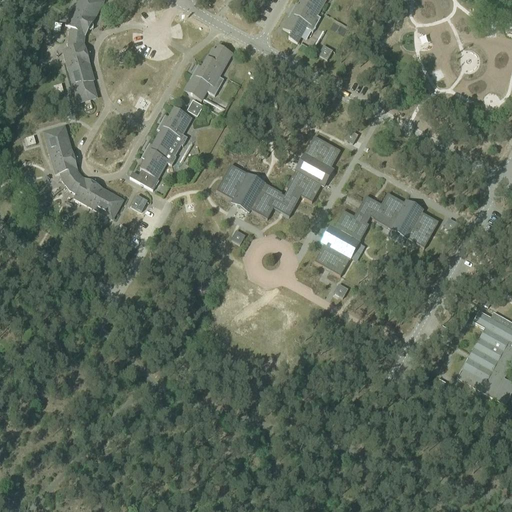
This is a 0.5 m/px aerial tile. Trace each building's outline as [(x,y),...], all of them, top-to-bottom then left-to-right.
[(68,51),(61,53),(77,108),(97,102),(92,84),(93,84),(89,69),(86,61),(87,60),(88,59),(89,58),(88,56),(88,55),(87,54),(86,54),(84,54),(83,47),(84,40),(87,33),(88,34),(89,33),(90,33),(91,32),(92,31),(92,30),(91,28),(90,27),(103,5),(93,0),(80,0),(78,5),(77,4),(64,28),(70,31),(69,34),(67,48),(68,51)] [(290,16),(282,31),(290,36),(287,41),(297,46),(299,41),(305,31),(312,35),(320,20),(317,18),(327,0),(330,2),(331,0),(303,0),(299,8),(295,7),(290,16)] [(197,68),(183,94),(201,104),(206,94),(214,99),(223,82),(219,80),(232,56),(218,48),(215,53),(211,51),(201,70),(197,68)] [(333,54),(324,49),(318,59),(327,65),(333,54)] [(60,87),(52,89),(55,96),(62,94),(60,87)] [(192,103),(186,114),(196,120),(202,109),(192,103)] [(182,149),(186,140),(182,138),(191,121),(173,111),(168,121),(164,119),(157,132),(157,133),(159,134),(151,148),(149,147),(148,147),(141,161),(144,163),(139,172),(139,173),(140,173),(137,179),(131,175),(128,180),(152,193),(157,183),(156,182),(166,166),(171,168),(175,160),(174,159),(180,148),(182,149)] [(63,130),(43,136),(50,158),(49,158),(54,178),(59,177),(61,183),(69,193),(75,197),(73,201),(91,211),(92,210),(111,222),(121,204),(107,196),(108,195),(96,188),(95,189),(90,186),(90,185),(78,178),(74,165),(73,165),(71,159),(72,159),(69,145),(68,146),(63,130)] [(33,139),(25,141),(27,149),(35,147),(33,139)] [(340,153),(314,139),(304,157),(306,158),(297,174),(295,172),(285,190),(287,192),(283,198),(281,197),(281,196),(263,186),(262,188),(246,180),(248,177),(230,167),(215,193),(232,203),(231,205),(249,214),(250,213),(267,222),(273,211),(288,220),(300,199),(311,205),(321,188),(322,189),(332,171),(330,170),(340,153)] [(372,222),(390,232),(391,230),(407,239),(405,241),(423,251),(438,225),(421,215),(422,213),(404,204),(403,205),(387,196),(380,207),(365,198),(353,219),(342,213),(332,230),(331,229),(321,247),(323,248),(313,265),(340,279),(349,261),(347,260),(356,244),(358,246),(368,228),(366,226),(370,220),(372,221),(372,222)] [(141,214),(147,204),(136,198),(130,208),(141,214)] [(120,227),(116,234),(123,238),(127,231),(120,227)] [(232,239),(231,242),(239,247),(244,238),(235,234),(238,235),(235,240),(232,239)] [(347,292),(338,287),(333,296),(335,294),(340,297),(339,299),(342,301),(347,292)] [(484,298),(479,305),(486,310),(491,303),(484,298)] [(484,331),(455,382),(503,409),(511,393),(511,386),(504,382),(511,366),(511,333),(511,332),(511,326),(493,315),(490,321),(478,314),(472,325),(484,331)] [(440,329),(436,337),(444,342),(449,334),(440,329)] [(436,381),(432,388),(439,392),(444,385),(436,381)]
